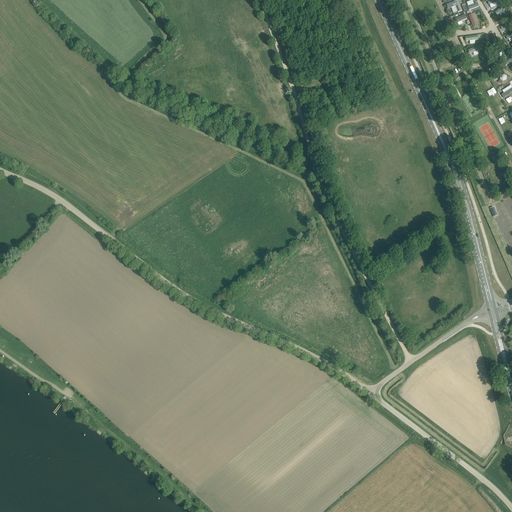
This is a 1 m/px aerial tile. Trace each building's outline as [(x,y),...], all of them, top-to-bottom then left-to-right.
[(456,0),(446,4),(448,8),(450,8),(452,14),(462,10),(458,0),(456,0)] [(473,0),(467,2),(469,9),(479,7),(478,2),(474,3),(473,0)] [(456,23),(467,19),(465,14),(455,18),(456,23)] [(475,20),(478,19),(477,15),(474,16),(473,14),(468,15),(473,27),(478,25),(475,20)] [(502,30),(511,27),(509,22),(500,26),(502,30)] [(478,50),(481,49),(480,45),(468,49),(471,57),(479,54),(478,50)] [(503,74),(498,81),(503,84),(508,77),(503,74)]
